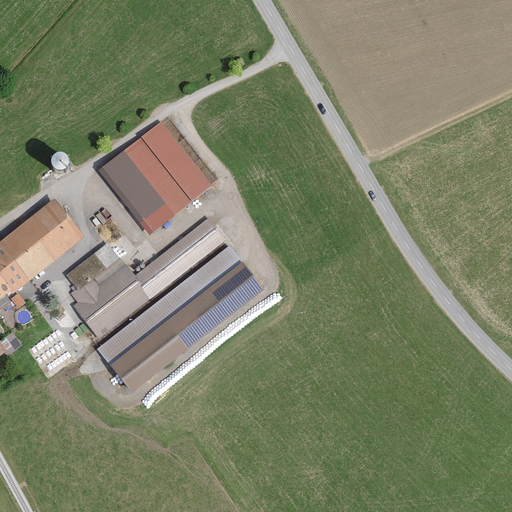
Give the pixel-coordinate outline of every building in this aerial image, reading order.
[(213,188),(163,125),(101,174),(151,237),(213,188)] [(86,240),(55,202),(0,245),(0,303),(11,294),(14,297),(86,240)] [(73,309),(98,340),(225,240),(208,220),(135,278),(109,245),(67,278),(78,291),(70,297),(77,305),(73,309)] [(266,291),(230,247),(98,352),(134,397),(266,291)] [(26,305),(19,296),(11,302),(19,311),(26,305)] [(221,342),(252,318),(245,309),(214,333),(221,342)]
